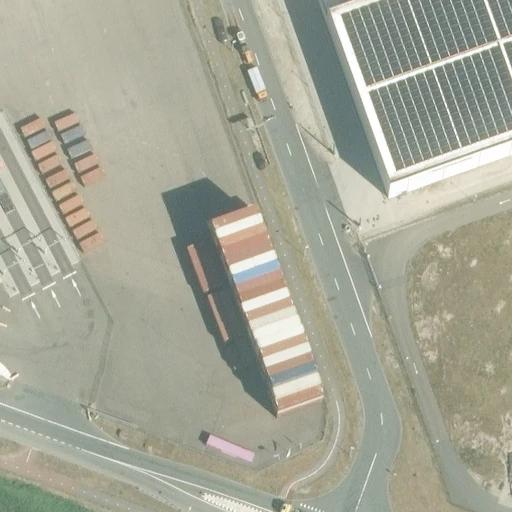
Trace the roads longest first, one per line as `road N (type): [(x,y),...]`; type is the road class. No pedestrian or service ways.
road 1 (unclassified): [(354,511),(381,435),(236,0)]
road 2 (unclassified): [(292,511),(212,482),(81,450)]
road 3 (unclassified): [(81,450),(201,511)]
